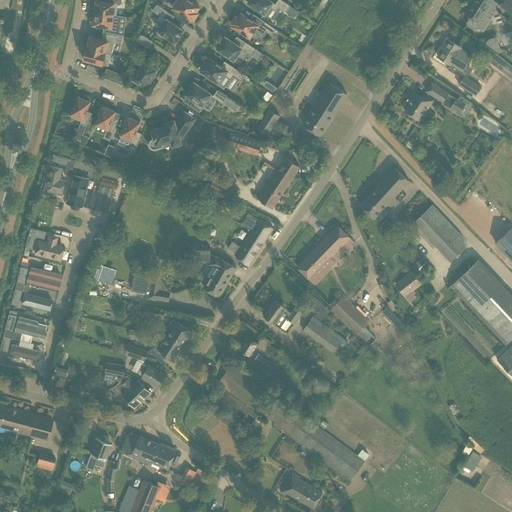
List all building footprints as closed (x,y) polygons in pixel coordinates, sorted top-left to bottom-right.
[(108,0),(108,2),(95,1),(94,8),(95,8),(95,13),(119,16),(116,15),(118,4),(121,5),(121,0),(108,0)] [(178,0),(173,8),(191,20),(191,18),(193,20),(198,13),(196,12),(199,7),(189,0),(178,0)] [(249,0),(248,3),(265,14),(270,7),(276,11),(278,7),(286,12),(294,18),(298,12),(290,6),(281,0),(277,0),(275,4),(269,0),(249,0)] [(493,1),(492,0),(473,0),(464,14),(470,18),(467,23),(467,26),(474,30),(479,29),(483,31),(491,19),(484,15),(493,1)] [(511,14),(511,0),(503,0),(500,5),(511,14)] [(156,4),(152,11),(160,16),(157,19),(163,24),(158,31),(175,43),(178,38),(180,37),(183,33),(183,31),(170,22),(174,16),(168,12),(156,4)] [(119,16),(95,13),(93,25),(104,26),(103,33),(116,35),(119,16)] [(258,24),(241,13),(238,18),(236,16),(231,23),(233,24),(232,26),(250,38),(255,30),(264,36),(267,32),(272,35),(276,30),(261,20),(258,24)] [(116,35),(103,33),(101,39),(89,36),(87,43),(88,43),(87,48),(111,54),(116,35)] [(148,48),(152,42),(141,35),(137,41),(148,48)] [(247,53),(259,60),(263,54),(245,42),(241,48),(225,37),(224,37),(223,38),(220,42),(220,44),(217,49),(234,60),(239,53),(244,57),(247,53)] [(498,54),(502,49),(500,48),(496,37),(488,40),(485,44),(498,54)] [(448,41),(438,56),(448,63),(450,65),(447,69),(452,73),(456,67),(463,71),(466,65),(467,64),(469,64),(471,60),(470,58),(471,57),(460,50),(461,49),(456,46),(448,41)] [(111,54),(87,48),(86,52),(85,52),(83,59),(105,65),(108,54),(111,55),(111,54)] [(511,67),(494,54),(488,61),(510,77),(511,75),(511,67)] [(205,62),(200,69),(202,70),(201,71),(218,83),(217,85),(224,89),(225,87),(231,79),(233,75),(241,81),(245,75),(234,67),(230,72),(221,66),(210,59),(207,63),(205,62)] [(150,82),(149,80),(156,70),(144,62),(133,79),(145,87),(147,87),(150,82)] [(109,77),(121,82),(124,75),(112,70),(109,77)] [(459,85),(475,95),(481,87),(464,76),(459,85)] [(187,95),(184,101),(199,111),(203,106),(208,98),(214,102),(217,99),(224,104),(228,97),(217,90),(213,95),(194,82),(193,83),(192,83),(189,88),(189,89),(186,94),(187,95)] [(347,94),(330,83),(303,125),(320,136),(338,109),(337,109),(340,104),(341,105),(347,94)] [(431,83),(426,92),(442,102),(448,94),(433,84),(431,83)] [(271,84),(268,89),(273,93),(276,88),(271,84)] [(420,121),(433,101),(424,95),(422,98),(414,93),(411,98),(413,99),(405,112),(420,121)] [(456,99),(452,106),(460,111),(459,113),(458,114),(465,119),(474,105),(460,96),(458,100),(456,99)] [(90,102),(78,97),(77,99),(76,98),(73,106),(74,106),(70,117),(81,121),(74,138),(81,141),(83,135),(92,113),(86,111),(90,102)] [(96,124),(94,130),(105,135),(104,137),(110,140),(112,136),(117,123),(111,121),(115,112),(103,107),(103,109),(101,108),(98,116),(99,116),(96,124)] [(281,116),(271,109),(258,129),(268,135),(281,116)] [(155,149),(163,147),(162,143),(171,140),(173,146),(181,143),(180,140),(195,119),(185,112),(176,126),(174,121),(166,123),(166,125),(152,130),(154,138),(152,139),(150,141),(149,144),(150,147),(152,148),(155,149)] [(136,131),(140,122),(128,117),(127,119),(126,119),(123,126),(124,127),(120,137),(131,142),(130,143),(137,146),(142,134),(136,131)] [(284,144),(292,129),(279,121),(271,137),(284,144)] [(227,144),(257,154),(261,142),(231,132),(227,144)] [(83,135),(81,141),(79,144),(85,147),(89,137),(83,135)] [(108,144),(104,155),(110,157),(115,147),(108,144)] [(53,154),(51,161),(51,162),(67,166),(65,174),(72,176),(74,168),(76,160),(53,154)] [(300,167),(289,159),(286,157),(258,199),(272,208),(300,167)] [(91,164),(76,160),(74,168),(89,172),(88,177),(95,178),(94,181),(98,165),(91,164)] [(50,165),(44,189),(63,194),(66,180),(61,179),(64,168),(50,165)] [(98,165),(94,181),(101,183),(103,175),(118,179),(120,171),(105,167),(98,165)] [(373,192),(361,206),(368,212),(375,218),(387,205),(394,197),(409,181),(403,175),(395,168),(373,192)] [(175,186),(178,179),(167,174),(164,181),(175,186)] [(89,180),(74,176),(67,205),(82,209),(89,180)] [(116,188),(118,181),(102,177),(101,184),(116,188)] [(214,178),(208,189),(231,200),(236,189),(214,178)] [(108,211),(114,188),(100,184),(94,207),(108,211)] [(49,199),(51,191),(41,189),(39,196),(49,199)] [(219,214),(223,206),(210,201),(207,209),(219,214)] [(463,238),(433,205),(415,222),(450,260),(465,246),(463,238)] [(247,216),(242,224),(251,230),(252,230),(266,240),(273,228),(262,221),(259,219),(257,222),(247,216)] [(335,262),(355,242),(337,226),(297,267),(310,279),(331,258),(335,262)] [(30,228),(28,235),(24,250),(32,252),(35,237),(44,239),(45,232),(30,228)] [(495,243),(511,260),(511,228),(495,243)] [(252,230),(251,230),(241,247),(232,242),(228,249),(236,255),(235,256),(250,266),(266,240),(252,230)] [(239,237),(244,239),(248,232),(242,230),(239,237)] [(57,238),(47,236),(46,241),(38,239),(34,254),(60,260),(63,246),(56,244),(57,238)] [(189,244),(189,253),(209,254),(209,245),(189,244)] [(429,266),(422,257),(411,267),(419,275),(429,266)] [(210,278),(204,288),(207,290),(219,297),(236,268),(223,260),(221,259),(220,261),(214,258),(211,264),(213,265),(212,266),(207,276),(210,278)] [(506,345),(511,338),(511,295),(478,260),(451,286),(506,345)] [(16,282),(15,286),(27,288),(28,285),(24,284),(28,269),(20,267),(16,282)] [(60,275),(30,267),(26,282),(57,289),(60,275)] [(94,267),(91,278),(111,285),(115,274),(100,269),(94,267)] [(411,271),(395,284),(405,297),(412,292),(421,284),(411,271)] [(152,276),(148,298),(168,301),(170,292),(159,290),(162,277),(152,276)] [(27,288),(15,286),(14,289),(10,304),(18,306),(22,291),(27,292),(27,288)] [(24,293),(21,304),(49,310),(51,300),(24,293)] [(338,302),(331,309),(357,334),(365,342),(372,335),(364,327),(369,321),(343,296),(338,302)] [(397,309),(393,299),(387,302),(391,312),(397,309)] [(286,308),(275,300),(264,316),(280,328),(287,319),(294,324),(303,312),(296,307),(291,313),(286,309),(286,308)] [(130,304),(128,313),(143,315),(163,318),(165,309),(145,306),(130,304)] [(3,333),(3,336),(10,338),(19,341),(20,337),(21,334),(12,332),(16,316),(8,314),(4,330),(3,333)] [(43,338),(45,331),(35,329),(37,322),(18,316),(14,331),(43,338)] [(310,320),(303,330),(333,352),(340,342),(345,345),(348,341),(313,316),(310,320)] [(172,329),(168,336),(170,337),(171,336),(179,338),(178,340),(185,342),(192,331),(177,322),(173,320),(169,327),(172,329)] [(131,336),(144,337),(144,330),(131,329),(131,336)] [(170,337),(168,336),(163,333),(154,347),(173,360),(185,342),(178,340),(179,338),(171,336),(170,337)] [(0,364),(12,368),(12,365),(14,358),(6,357),(10,338),(3,336),(0,346),(0,364)] [(264,353),(271,342),(262,336),(258,343),(248,336),(239,349),(255,360),(260,351),(264,353)] [(125,353),(124,354),(144,361),(147,352),(127,345),(120,343),(118,350),(125,353)] [(38,361),(40,351),(11,344),(9,353),(38,361)] [(511,344),(496,360),(511,376),(511,344)] [(57,363),(63,365),(65,354),(59,353),(57,363)] [(101,365),(100,370),(106,371),(105,373),(124,377),(126,366),(107,362),(106,366),(101,365)] [(166,375),(149,365),(148,367),(142,363),(137,373),(143,377),(142,378),(159,388),(166,375)] [(74,368),(56,364),(54,373),(72,377),(74,368)] [(232,364),(218,383),(269,421),(270,419),(274,422),(273,425),(289,436),(301,445),(308,450),(351,482),(365,462),(336,441),(315,425),(232,364)] [(262,377),(266,370),(258,365),(253,371),(262,377)] [(275,378),(266,371),(260,379),(269,386),(275,378)] [(124,377),(105,373),(104,382),(112,384),(118,379),(120,381),(122,380),(125,382),(142,400),(150,392),(138,380),(134,384),(126,375),(123,378),(124,377)] [(120,382),(115,386),(110,389),(119,398),(123,395),(135,407),(142,400),(125,382),(122,380),(120,381),(120,382)] [(94,385),(92,393),(100,395),(103,396),(105,388),(94,385)] [(248,428),(258,415),(219,387),(209,400),(248,428)] [(46,439),(48,431),(52,420),(0,406),(0,430),(15,435),(16,431),(46,439)] [(97,438),(86,467),(93,470),(95,464),(103,467),(106,459),(107,459),(112,445),(110,444),(111,442),(109,437),(105,436),(100,438),(99,439),(97,438)] [(130,436),(123,453),(126,454),(125,455),(134,458),(151,466),(152,463),(159,466),(168,470),(175,452),(176,451),(175,450),(158,443),(155,443),(139,436),(138,439),(137,439),(130,436)] [(466,466),(475,471),(483,455),(473,450),(466,466)] [(40,457),(37,468),(54,472),(57,461),(40,457)] [(111,467),(108,480),(106,490),(112,491),(114,481),(117,469),(111,467)] [(292,473),(286,483),(281,492),(286,495),(287,493),(313,508),(323,493),(299,479),(300,477),(292,473)] [(62,480),(57,490),(68,495),(73,485),(62,480)] [(130,483),(118,511),(150,511),(152,510),(159,492),(161,487),(157,485),(143,480),(142,481),(140,487),(132,484),(130,483)]
